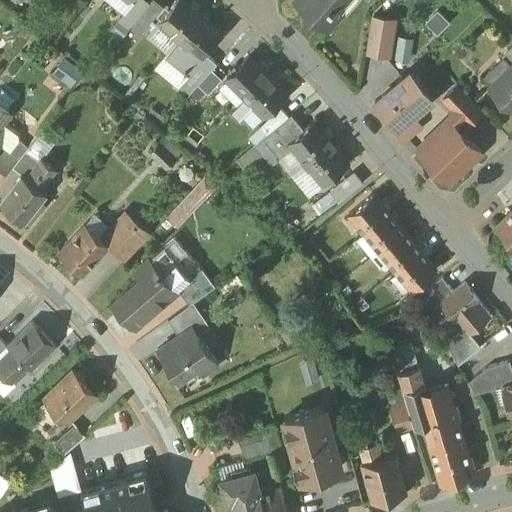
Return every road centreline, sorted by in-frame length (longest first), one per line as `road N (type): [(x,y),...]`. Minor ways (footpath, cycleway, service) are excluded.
road 1 (residential): [(200,511),(171,428),(130,366),(53,276),(0,236)]
road 2 (residential): [(445,210),(330,73),(256,0)]
